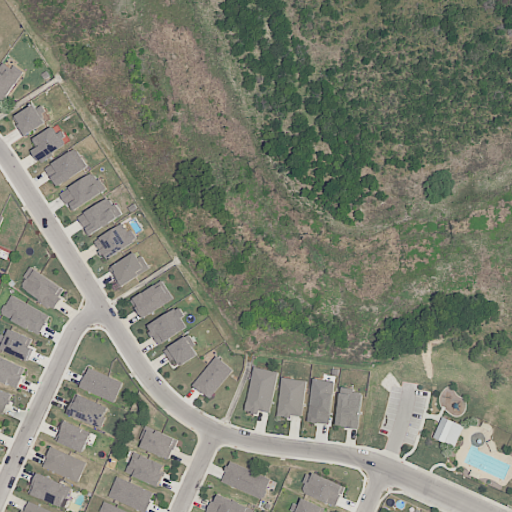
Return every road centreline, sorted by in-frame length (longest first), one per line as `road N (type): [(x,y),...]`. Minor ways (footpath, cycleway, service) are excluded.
road 1 (residential): [(0,156),(129,353),(186,414),(243,440),(366,461),(482,511)]
road 2 (residential): [(0,499),(71,340),(100,311)]
